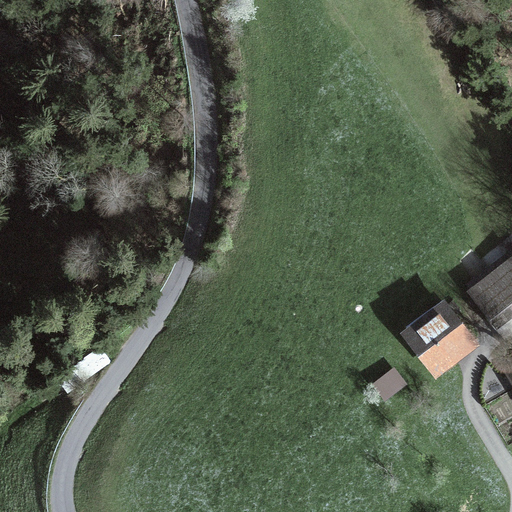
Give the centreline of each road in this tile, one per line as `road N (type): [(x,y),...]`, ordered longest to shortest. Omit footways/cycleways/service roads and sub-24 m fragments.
road 1 (unclassified): [(186,0),(207,142),(197,226),(161,308),(69,453),(64,511)]
road 2 (track): [(511,355),(471,386),(511,466)]
